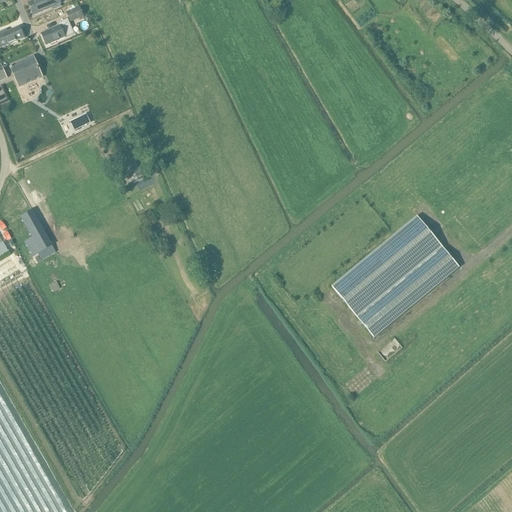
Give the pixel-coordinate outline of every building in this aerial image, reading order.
[(35,0),(28,3),(33,15),(60,4),(58,0),(35,0)] [(77,2),(65,8),(67,12),(66,12),(70,23),(84,17),(82,12),(80,7),(79,7),(78,4),(77,2)] [(60,26),(41,34),(46,46),(65,37),(60,26)] [(0,48),(1,48),(24,38),(20,27),(8,32),(7,29),(0,32),(0,48)] [(42,77),(33,57),(10,67),(19,87),(42,77)] [(70,123),(74,131),(90,124),(86,115),(70,123)] [(125,168),(133,184),(145,178),(136,162),(125,168)] [(24,244),(32,257),(53,245),(32,212),(19,220),(31,239),(24,244)] [(375,339),(459,268),(416,216),(331,287),(375,339)] [(0,278),(20,267),(13,254),(0,261),(0,278)] [(49,293),(61,289),(58,282),(46,286),(49,293)]
